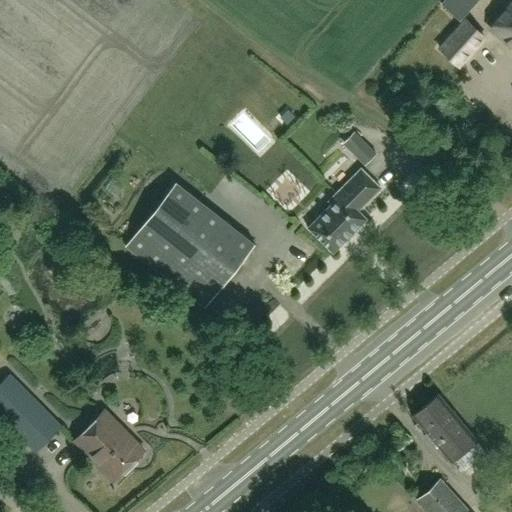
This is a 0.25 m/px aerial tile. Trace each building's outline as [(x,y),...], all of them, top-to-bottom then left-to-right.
[(511,4),(492,28),(511,45),(511,4)] [(465,19),(440,48),(460,65),(485,36),(465,19)] [(375,153),(361,139),(351,129),(341,139),(365,163),(375,153)] [(338,191),(358,211),(380,188),(360,168),(338,191)] [(253,244),(175,182),(125,246),(204,308),(205,308),(254,244),(254,243),(253,244)] [(358,211),(338,191),(328,201),(330,204),(329,205),(330,205),(308,227),(308,226),(307,228),(308,229),(308,228),(332,252),(331,252),(332,253),(334,252),(333,252),(365,220),(366,219),(365,218),(358,211)] [(277,333),(296,320),(288,310),(270,323),(277,333)] [(9,375),(0,383),(0,416),(34,451),(35,452),(61,426),(60,425),(60,426),(9,375)] [(451,462),(476,440),(440,398),(414,419),(451,462)] [(112,481),(143,451),(104,411),(73,441),(112,481)] [(470,511),(438,479),(414,500),(425,511),(470,511)]
